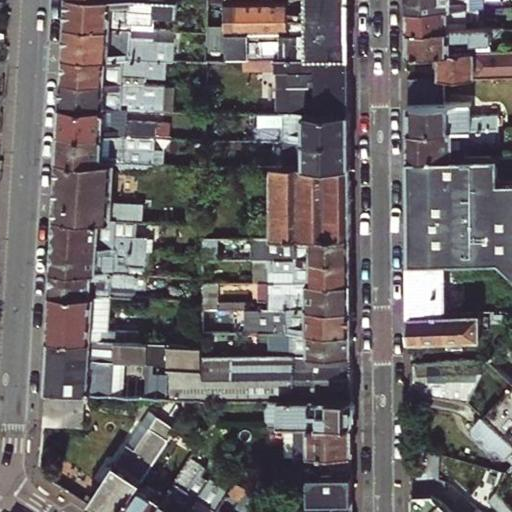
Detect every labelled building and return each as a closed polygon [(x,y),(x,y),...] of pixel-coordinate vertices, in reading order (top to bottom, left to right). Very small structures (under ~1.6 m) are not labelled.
[(163,15),(186,16),(187,0),(179,0),(68,0),(67,25),(134,29),(134,20),(163,21),(163,15)] [(231,31),(306,31),(306,10),(349,10),(349,1),(210,2),(209,34),(209,58),(231,58),(231,47),(224,47),(224,38),(231,38),(231,31)] [(408,27),(449,26),(448,15),(480,15),(480,5),(408,6),(408,27)] [(245,57),(349,56),(349,10),(306,10),(306,31),(231,31),(231,38),(224,38),(224,47),(231,47),(231,58),(245,57)] [(134,29),(162,31),(163,21),(134,20),(134,29)] [(175,61),(176,49),(154,47),(154,41),(133,40),(134,29),(67,25),(66,55),(153,60),(175,61)] [(506,26),(449,26),(408,27),(409,51),(440,50),(506,50),(506,26)] [(511,49),(506,50),(440,50),(440,53),(436,53),(433,56),(433,62),(437,67),(440,67),(440,75),(445,75),(511,74),(511,49)] [(64,79),(151,85),(153,60),(66,55),(64,79)] [(292,111),(350,111),(349,56),(245,57),(245,68),(291,68),(292,111)] [(445,101),(445,75),(440,75),(409,76),(409,102),(445,101)] [(129,108),(144,109),(166,111),(167,98),(168,86),(151,85),(64,79),(63,105),(129,108)] [(409,128),(499,128),(499,113),(472,113),(471,101),(445,101),(409,102),(409,128)] [(132,133),(153,134),(154,122),(128,120),(129,108),(63,105),(61,129),(132,133)] [(284,138),(350,137),(350,111),(292,111),(284,111),(284,123),(256,123),(254,123),(254,138),(284,138)] [(256,123),(284,123),(284,111),(256,112),(256,123)] [(409,128),(410,156),(466,155),(466,144),(500,143),(500,128),(499,128),(409,128)] [(151,163),(154,163),(155,147),(156,134),(153,134),(132,133),(61,129),(60,158),(151,163)] [(284,165),(350,164),(350,137),(284,138),(284,165)] [(500,155),(466,155),(410,156),(411,259),(446,258),(501,257),(511,268),(511,178),(501,179),(500,155)] [(56,216),(113,219),(115,171),(151,173),(151,163),(60,158),(56,216)] [(271,236),(351,235),(350,164),(284,165),(271,165),(271,236)] [(128,235),(117,234),(117,219),(113,219),(56,216),(54,244),(146,250),(147,236),(128,235)] [(117,234),(128,235),(129,220),(117,219),(117,234)] [(274,258),(351,257),(351,235),(271,236),(252,236),(250,236),(250,245),(273,245),(274,258)] [(130,263),(145,264),(146,250),(54,244),(53,267),(129,272),(130,263)] [(191,276),(203,276),(202,253),(192,253),(191,276)] [(306,280),(351,280),(351,257),(274,258),(265,258),(265,267),(266,267),(274,267),(274,270),(294,270),(294,280),(306,280)] [(411,259),(411,313),(446,312),(446,258),(411,259)] [(150,273),(152,273),(152,265),(145,264),(130,263),(129,272),(150,273)] [(51,292),(111,296),(112,285),(137,287),(149,288),(150,273),(129,272),(53,267),(51,292)] [(266,281),(294,280),(294,270),(274,270),(274,267),(266,267),(266,281)] [(270,307),(351,306),(351,280),(306,280),(306,291),(270,291),(270,307)] [(111,296),(137,298),(137,287),(112,285),(111,296)] [(140,330),(109,329),(111,296),(51,292),(49,337),(92,340),(116,341),(139,343),(140,330)] [(295,330),(351,329),(351,306),(270,307),(270,319),(270,330),(275,330),(295,330)] [(481,311),(446,312),(411,313),(412,339),(447,338),(452,343),(462,343),(466,338),(480,338),(481,311)] [(295,353),(352,353),(351,329),(295,330),(275,330),(275,338),(295,338),(295,353)] [(47,357),(91,360),(92,340),(49,337),(47,357)] [(91,360),(115,361),(116,341),(92,340),(91,360)] [(85,392),(167,397),(170,345),(139,343),(116,341),(115,361),(91,360),(47,357),(45,390),(85,392)] [(270,398),(352,397),(352,353),(295,353),(207,354),(207,347),(170,345),(167,397),(195,398),(195,399),(270,398)] [(467,400),(483,415),(511,442),(511,380),(488,358),(412,358),(412,400),(467,400)] [(44,416),(83,419),(85,392),(45,390),(44,416)] [(283,423),(352,423),(352,397),(270,398),(270,423),(283,423)] [(511,442),(483,415),(473,426),(473,433),(489,448),(496,446),(511,461),(511,442)] [(89,503),(103,511),(120,511),(138,486),(176,428),(157,416),(135,449),(127,444),(113,466),(110,464),(104,465),(100,472),(101,477),(105,479),(89,503)] [(307,453),(352,453),(352,423),(283,423),(284,453),(307,453)] [(307,475),(352,475),(352,453),(307,453),(307,475)] [(193,511),(210,487),(182,469),(161,500),(153,511),(193,511)] [(308,499),(352,500),(352,475),(307,475),(308,499)] [(221,511),(232,511),(247,489),(240,484),(221,511)] [(120,511),(153,511),(161,500),(138,486),(120,511)] [(511,511),(511,505),(506,499),(498,492),(492,486),(491,489),(493,492),(488,498),(503,511),(502,511),(511,511)] [(453,511),(434,493),(413,493),(412,511),(453,511)] [(352,511),(352,500),(308,499),(298,499),(298,511),(352,511)]
